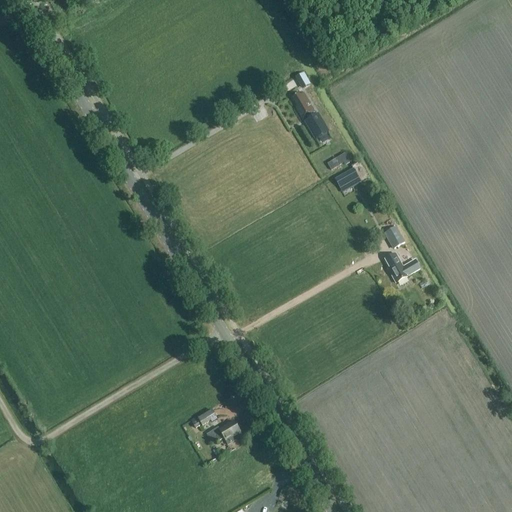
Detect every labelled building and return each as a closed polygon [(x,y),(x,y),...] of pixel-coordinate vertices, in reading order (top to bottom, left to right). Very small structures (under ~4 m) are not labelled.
[(313,118),(311,116),(315,114),(303,94),(300,96),(299,94),(291,99),(297,108),(295,109),(302,121),(307,118),(309,121),(306,123),(316,140),(328,133),(318,116),(313,118)] [(345,154),(340,157),(345,166),(350,163),(345,154)] [(359,179),(354,170),(335,180),(340,189),(359,179)] [(405,244),(396,228),(384,235),(393,250),(396,248),(405,244)] [(389,272),(396,284),(420,271),(415,262),(403,269),(396,255),(386,260),(392,270),(389,272)] [(212,411),(198,420),(202,427),(216,418),(212,411)] [(219,442),(224,439),(228,445),(234,442),(232,438),(240,433),(234,423),(220,431),(218,428),(212,432),(217,441),(218,440),(219,442)]
